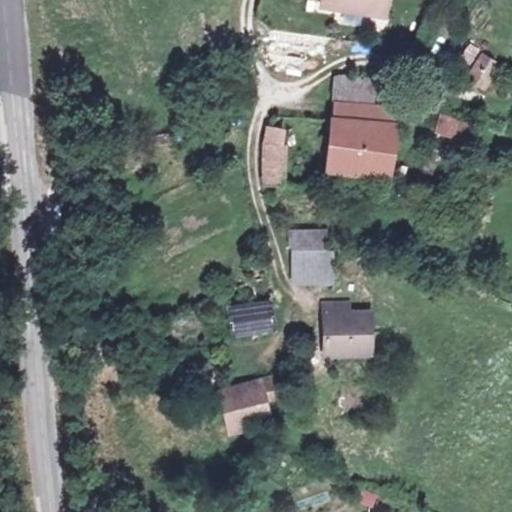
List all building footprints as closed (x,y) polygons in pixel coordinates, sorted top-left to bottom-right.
[(275,0),(275,4),(389,20),(391,0),(275,0)] [(331,33),(266,27),(263,58),(328,64),(331,33)] [(500,75),(466,52),(449,77),(483,100),(500,75)] [(394,87),(329,77),(313,182),(379,191),(394,87)] [(473,127),(432,115),(417,167),(458,179),(473,127)] [(291,134),(263,129),(262,189),(279,191),(291,134)] [(326,230),(283,234),(287,289),(331,285),(326,230)] [(273,336),(261,266),(241,269),(245,290),(214,295),(222,345),(273,336)] [(367,306),(314,303),(311,363),(363,367),(367,306)] [(262,428),(254,387),(204,396),(211,437),(262,428)]
